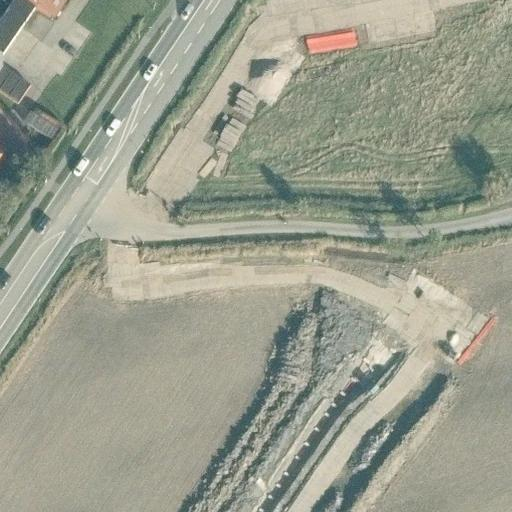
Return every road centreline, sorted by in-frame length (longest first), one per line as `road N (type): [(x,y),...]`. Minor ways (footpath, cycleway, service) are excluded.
road 1 (residential): [(83,199),(151,236),(282,227),(418,233),(511,212)]
road 2 (primary): [(83,199),(215,0)]
road 3 (primary): [(0,323),(83,199)]
